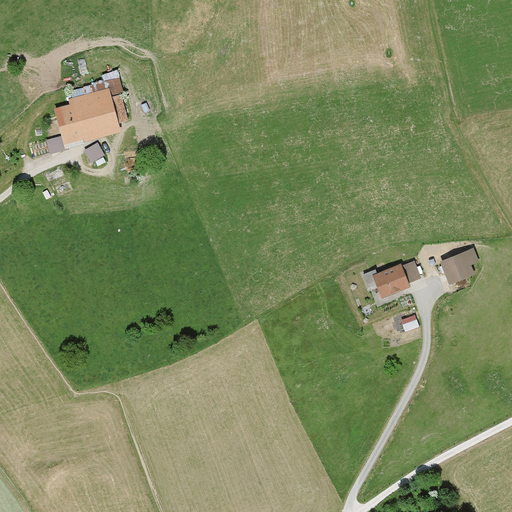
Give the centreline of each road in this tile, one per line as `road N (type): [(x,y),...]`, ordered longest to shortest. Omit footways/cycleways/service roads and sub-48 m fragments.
road 1 (track): [(511,229),(459,125),(430,0)]
road 2 (residential): [(423,303),(423,359),(350,511)]
road 3 (unclassified): [(359,511),(511,421)]
